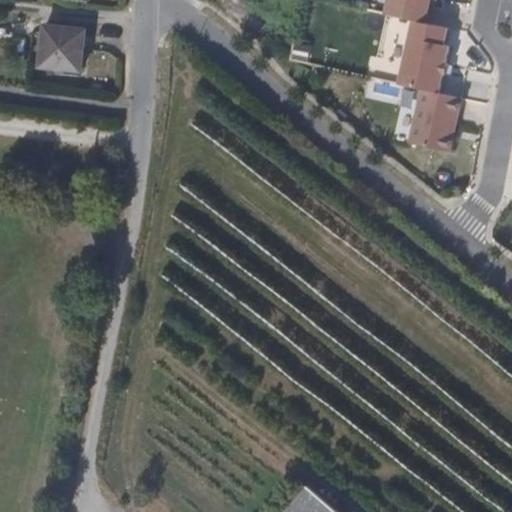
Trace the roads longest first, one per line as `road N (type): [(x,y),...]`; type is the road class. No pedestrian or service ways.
road 1 (unclassified): [(79,489),(137,190),(143,112)]
road 2 (residential): [(174,0),(458,244)]
road 3 (residential): [(458,244),(490,192),(511,77)]
road 4 (residential): [(0,93),(143,112)]
